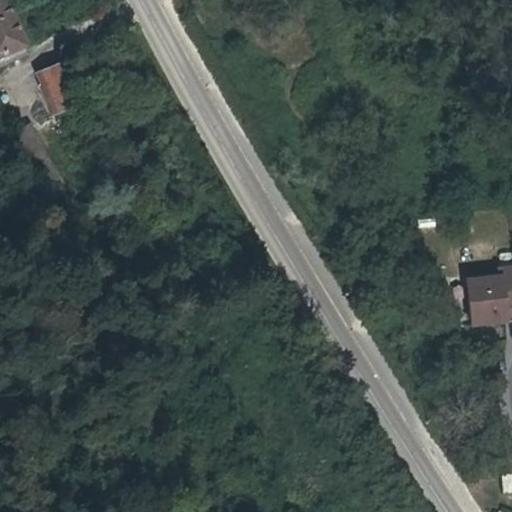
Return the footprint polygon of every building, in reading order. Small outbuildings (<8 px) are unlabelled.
[(0,62),(19,54),(0,15),(0,62)] [(52,111),(70,102),(52,63),(33,73),(52,111)] [(33,127),(12,139),(46,197),(66,185),(33,127)] [(494,278),(461,282),(466,326),(500,322),(499,310),(511,307),(511,276),(510,269),(493,271),(494,278)] [(510,475),(500,475),(501,494),(511,494),(510,475)]
